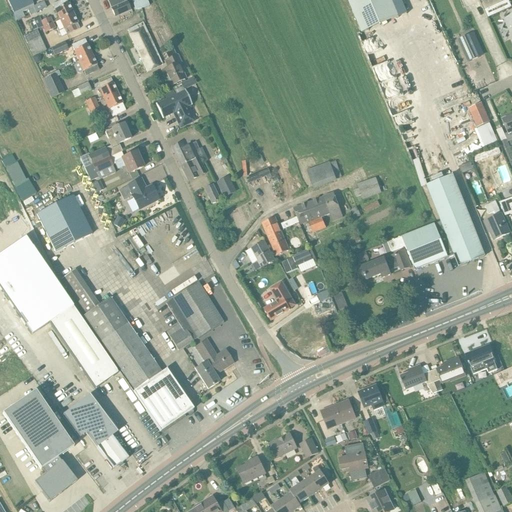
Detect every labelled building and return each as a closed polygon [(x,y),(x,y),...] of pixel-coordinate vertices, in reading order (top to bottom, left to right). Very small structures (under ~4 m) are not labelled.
[(7,0),(14,13),(13,13),(14,15),(13,16),(34,7),(30,0),(7,0)] [(59,20),(73,13),(68,3),(65,4),(63,0),(52,5),(59,20)] [(115,17),(130,10),(126,2),(124,0),(107,0),(112,8),(111,9),(115,17)] [(141,8),(139,0),(131,0),(135,11),(141,8)] [(139,0),(141,8),(149,6),(147,0),(139,0)] [(401,0),(347,0),(362,33),(399,17),(398,15),(406,12),(401,0)] [(506,0),(479,0),(480,1),(484,10),(506,0)] [(34,7),(13,16),(14,19),(35,10),(36,13),(47,8),(44,2),(34,7)] [(73,13),(59,20),(64,29),(66,34),(80,28),(77,23),(78,23),(73,13)] [(43,27),(53,23),(51,17),(41,22),(39,17),(26,23),(30,32),(43,27)] [(137,50),(153,43),(150,38),(143,22),(127,30),(137,50)] [(53,23),(43,27),(45,32),(55,28),(53,23)] [(37,31),(23,37),(32,57),(46,51),(37,31)] [(467,63),(484,56),(474,33),(458,40),(467,63)] [(78,61),(92,55),(85,39),(71,45),(78,61)] [(64,42),(51,49),(54,56),(68,49),(64,42)] [(153,43),(137,50),(146,72),(162,65),(153,43)] [(171,86),(186,78),(179,62),(181,61),(178,54),(176,55),(173,50),(165,54),(168,59),(164,61),(168,68),(163,70),(165,72),(166,72),(168,77),(167,77),(171,86)] [(92,55),(78,61),(79,62),(73,67),(76,73),(81,74),(83,72),(86,76),(99,70),(92,55)] [(46,76),(48,78),(43,80),(51,98),(64,93),(57,77),(60,76),(58,71),(46,76)] [(97,84),(99,89),(104,100),(118,93),(111,78),(97,84)] [(87,83),(77,87),(80,95),(91,91),(87,83)] [(156,104),(155,104),(162,119),(163,118),(173,113),(180,127),(194,121),(187,107),(191,105),(192,105),(185,90),(184,90),(184,91),(156,104)] [(126,111),(122,103),(118,93),(104,100),(109,110),(112,117),(126,111)] [(88,107),(97,103),(94,97),(85,101),(88,107)] [(97,103),(88,107),(90,113),(100,109),(97,103)] [(478,127),(480,126),(488,123),(489,122),(481,104),(470,109),(478,127)] [(511,131),(511,115),(502,120),(508,134),(511,131)] [(111,129),(105,132),(108,139),(112,148),(119,145),(119,144),(131,138),(124,123),(111,129)] [(511,152),(507,140),(501,142),(510,162),(511,167),(511,152)] [(181,167),(199,158),(198,157),(201,156),(195,142),(184,148),(182,143),(172,147),(181,167)] [(88,154),(80,158),(85,169),(109,158),(105,149),(105,148),(89,155),(88,154)] [(124,157),(114,162),(115,164),(118,170),(124,166),(128,174),(143,167),(136,152),(124,157)] [(12,153),(0,159),(0,160),(20,201),(33,195),(12,153)] [(259,155),(255,157),(259,165),(263,163),(259,155)] [(109,158),(85,169),(85,170),(90,181),(98,177),(100,180),(115,173),(111,166),(113,165),(109,158)] [(199,158),(181,167),(188,181),(206,173),(199,158)] [(302,170),(309,189),(333,180),(326,161),(302,170)] [(336,161),(330,163),(335,179),(341,177),(336,161)] [(462,174),(473,169),(471,162),(459,166),(462,174)] [(267,169),(245,179),(247,184),(266,176),(267,179),(271,178),(267,169)] [(405,247),(415,270),(454,255),(459,267),(484,256),(452,175),(426,185),(441,222),(402,237),(405,247)] [(228,177),(216,182),(224,198),(235,192),(228,177)] [(376,178),(357,185),(359,189),(353,191),(355,197),(361,195),(362,200),(381,193),(378,185),(381,184),(378,178),(376,179),(376,178)] [(127,186),(119,191),(124,201),(132,197),(139,210),(158,200),(151,186),(146,189),(141,179),(127,186)] [(212,185),(204,189),(211,204),(220,199),(212,185)] [(333,194),(293,208),(300,225),(330,214),(333,221),(342,218),(333,194)] [(73,196),(37,213),(55,252),(92,234),(73,196)] [(377,201),(364,207),(367,212),(380,206),(377,201)] [(490,204),(485,206),(488,214),(494,212),(496,217),(485,221),(494,241),(510,234),(501,214),(496,201),(490,204)] [(356,207),(351,210),(356,219),(361,216),(356,207)] [(296,217),(289,220),(292,227),(299,223),(296,217)] [(275,218),(262,223),(276,256),(289,251),(275,218)] [(322,218),(309,223),(312,233),(325,228),(322,218)] [(358,236),(343,244),(346,250),(361,241),(358,236)] [(405,247),(402,237),(388,242),(391,252),(405,247)] [(256,271),(262,268),(274,260),(264,242),(251,249),(258,261),(252,264),(256,271)] [(412,267),(404,250),(394,255),(384,259),(356,270),(360,280),(365,278),(366,280),(380,275),(382,279),(391,275),(388,268),(398,264),(401,272),(412,267)] [(282,262),(286,274),(298,269),(297,267),(313,260),(309,251),(282,262)] [(359,263),(368,259),(366,253),(357,257),(359,263)] [(9,274),(3,278),(39,330),(49,323),(73,307),(46,269),(37,255),(9,274)] [(61,279),(85,315),(83,316),(135,392),(133,393),(155,425),(160,432),(193,409),(189,402),(168,372),(163,376),(110,298),(99,306),(75,270),(73,271),(61,279)] [(269,289),(277,302),(263,309),(270,321),(296,306),(282,282),(269,289)] [(176,348),(221,321),(197,283),(173,299),(166,303),(178,324),(166,332),(176,348)] [(339,310),(347,307),(342,293),(333,296),(339,310)] [(35,360),(44,355),(12,301),(0,308),(0,329),(25,371),(37,364),(35,360)] [(166,306),(156,311),(162,322),(172,317),(166,306)] [(73,307),(49,323),(95,389),(118,373),(73,307)] [(285,346),(309,328),(297,313),(274,332),(285,346)] [(217,355),(206,339),(196,346),(206,362),(219,382),(215,375),(233,363),(225,350),(217,355)] [(497,370),(493,359),(494,359),(489,346),(466,355),(473,375),(487,369),(488,373),(497,370)] [(452,363),(436,369),(430,372),(437,392),(442,390),(440,384),(450,381),(451,382),(465,376),(458,358),(451,361),(452,363)] [(219,382),(206,362),(195,369),(207,389),(219,382)] [(437,392),(430,372),(423,375),(421,368),(400,376),(406,390),(426,382),(428,385),(433,394),(437,392)] [(376,386),(358,393),(364,408),(371,406),(373,410),(384,406),(376,386)] [(59,460),(57,458),(74,446),(73,445),(37,391),(35,389),(2,412),(40,469),(41,469),(44,472),(33,481),(47,500),(48,499),(74,479),(60,460),(59,460)] [(79,438),(86,433),(113,469),(127,458),(111,437),(117,432),(89,395),(62,415),(79,438)] [(348,401),(334,406),(341,424),(355,419),(348,401)] [(341,424),(334,406),(321,412),(328,429),(341,424)] [(372,419),(364,422),(368,435),(371,434),(373,440),(379,438),(372,419)] [(350,440),(357,438),(355,432),(348,434),(350,440)] [(290,434),(270,444),(277,458),(297,449),(290,434)] [(337,437),(339,443),(347,440),(344,434),(337,437)] [(311,439),(299,445),(306,460),(319,454),(311,439)] [(347,457),(339,458),(341,470),(349,469),(351,481),(366,478),(364,469),(368,468),(365,453),(364,454),(362,444),(345,448),(347,457)] [(250,463),(237,469),(244,484),(265,474),(257,457),(249,461),(250,463)] [(320,471),(317,466),(313,470),(316,474),(310,478),(319,491),(329,484),(326,479),(331,476),(326,468),(320,471)] [(383,468),(368,477),(374,489),(390,480),(383,468)] [(484,473),(466,481),(478,511),(503,511),(503,510),(501,510),(495,496),(494,496),(484,473)] [(272,476),(267,479),(269,484),(275,482),(272,476)] [(293,489),(290,491),(291,494),(292,493),(299,504),(309,498),(300,484),(297,480),(296,478),(291,481),(293,483),(293,489)] [(310,478),(300,484),(309,498),(319,491),(310,478)] [(511,500),(506,488),(496,492),(503,507),(511,502),(511,500)] [(404,500),(405,501),(408,501),(410,500),(411,500),(414,506),(421,502),(415,490),(408,494),(408,495),(405,495),(404,497),(404,500)] [(385,491),(367,500),(372,511),(388,511),(394,509),(385,491)] [(291,494),(282,500),(289,511),(292,511),(301,507),(292,493),(291,494)] [(221,511),(212,496),(198,505),(199,507),(189,511),(221,511)] [(229,499),(223,502),(228,511),(235,508),(229,499)] [(256,505),(253,501),(252,499),(236,509),(238,511),(247,511),(246,511),(256,505)] [(289,511),(282,500),(272,507),(275,511),(289,511)]
